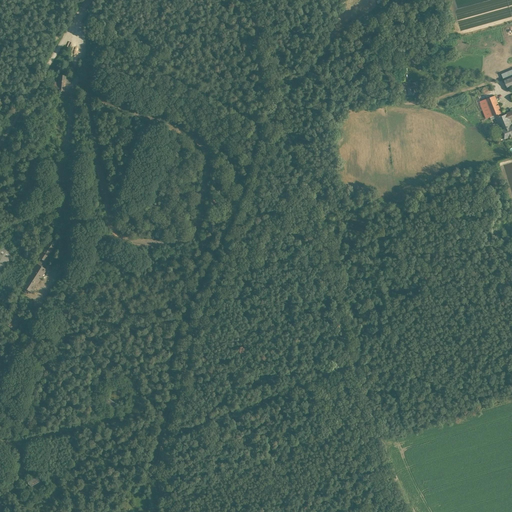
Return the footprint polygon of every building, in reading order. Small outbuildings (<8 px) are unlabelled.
[(511,74),(503,78),(508,90),(511,87),(511,74)] [(66,75),(60,75),(59,82),(55,82),(55,89),(65,90),(66,75)] [(495,96),(485,99),(492,116),(495,115),(501,112),(495,96)] [(492,116),(485,99),(481,101),(482,103),(481,104),(486,118),(492,116)] [(503,115),(501,112),(495,115),(501,130),(511,125),(511,124),(510,119),(507,113),(503,115)] [(511,125),(501,130),(504,139),(511,136),(511,125)] [(41,257),(22,285),(32,293),(48,270),(44,267),(60,244),(50,237),(38,255),(41,257)] [(3,245),(0,249),(0,272),(1,273),(15,253),(3,245)] [(24,259),(18,256),(15,260),(21,264),(24,259)] [(66,288),(59,284),(56,289),(62,293),(66,288)] [(23,320),(14,313),(7,323),(16,330),(23,320)] [(40,333),(33,328),(30,332),(37,337),(40,333)] [(118,402),(110,396),(107,401),(115,407),(118,402)] [(38,476),(31,481),(33,485),(41,481),(38,476)]
